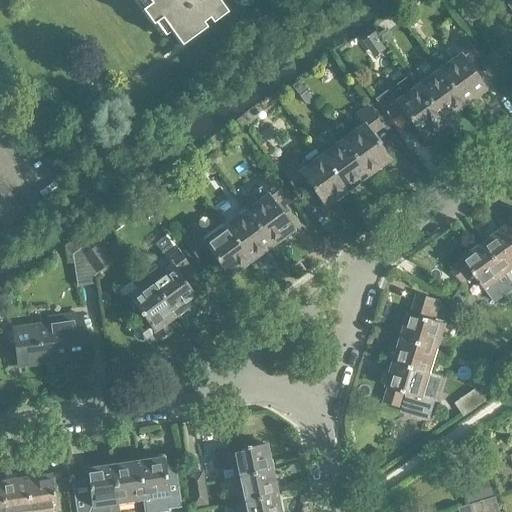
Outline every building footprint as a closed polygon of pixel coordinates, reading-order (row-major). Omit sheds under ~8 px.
[(146,0),(149,3),(141,9),(151,24),(160,18),(180,45),(205,27),(202,22),(208,18),(211,22),(226,12),(217,0),(146,0)] [(381,36),(388,46),(393,43),(393,39),(387,31),(381,36)] [(463,102),(484,86),(465,60),(475,53),(462,36),(451,44),(452,45),(444,51),(448,55),(446,57),(449,61),(438,69),(463,102)] [(425,79),(417,85),(441,118),(463,102),(438,69),(425,79)] [(417,85),(416,84),(409,74),(377,99),(389,116),(400,108),(426,144),(436,137),(431,130),(443,121),(441,118),(417,85)] [(304,107),(313,101),(305,89),(296,96),(304,107)] [(341,140),(365,173),(387,157),(369,132),(379,124),(366,106),(354,115),(359,121),(350,127),(353,131),(341,140)] [(344,188),(365,173),(341,140),(320,155),(344,188)] [(344,188),(320,155),(308,164),(305,160),(296,167),(292,161),(280,169),(293,187),(304,179),(323,204),(344,188)] [(217,171),(210,161),(203,166),(209,174),(212,174),(217,171)] [(246,210),(271,244),(292,228),(273,202),(283,195),(271,177),(259,186),(260,187),(252,193),(258,202),(246,210)] [(2,180),(0,181),(0,196),(9,191),(2,180)] [(9,191),(0,196),(0,212),(16,201),(9,191)] [(16,201),(0,212),(0,219),(5,226),(24,213),(16,201)] [(224,226),(249,260),(271,244),(246,210),(246,211),(243,206),(233,214),(236,218),(224,226)] [(511,220),(503,227),(511,238),(511,220)] [(227,275),(249,260),(224,226),(213,235),(210,230),(201,237),(197,231),(184,240),(197,258),(209,250),(227,275)] [(511,238),(503,227),(484,241),(505,271),(511,280),(511,238)] [(138,263),(175,314),(196,298),(177,273),(188,265),(167,237),(156,244),(164,255),(156,260),(152,254),(145,254),(140,258),(139,263),(138,263)] [(484,287),(505,271),(484,241),(462,257),(464,258),(452,267),(462,281),(474,272),(484,287)] [(84,253),(98,270),(109,262),(96,244),(84,253)] [(98,270),(84,253),(80,248),(73,254),(77,283),(95,281),(94,274),(98,270)] [(168,320),(175,314),(138,263),(129,270),(142,287),(128,297),(139,312),(137,313),(143,321),(133,328),(132,334),(136,339),(142,340),(152,333),(157,339),(173,327),(168,320)] [(401,336),(449,352),(452,342),(441,338),(446,324),(435,320),(439,307),(416,299),(412,313),(409,312),(401,336)] [(18,364),(87,355),(81,314),(50,318),(51,323),(13,328),(13,329),(7,330),(9,345),(15,344),(18,364)] [(497,331),(511,340),(511,322),(505,318),(497,331)] [(393,360),(430,372),(434,360),(445,364),(449,352),(401,336),(393,360)] [(487,375),(490,365),(475,360),(472,370),(487,375)] [(442,375),(393,361),(385,385),(389,386),(384,401),(403,407),(402,411),(428,419),(442,375)] [(462,414),(483,399),(473,386),(452,400),(462,414)] [(272,470),(267,444),(250,447),(250,446),(216,453),(221,473),(224,473),(226,481),(235,479),(234,478),(272,470)] [(135,462),(141,500),(142,511),(159,511),(171,510),(170,509),(181,507),(176,467),(166,469),(164,458),(135,462)] [(120,511),(119,503),(141,500),(135,462),(109,466),(115,511),(120,511)] [(88,511),(115,511),(109,466),(88,468),(91,492),(86,492),(88,511)] [(277,495),(272,470),(234,478),(235,479),(240,503),(277,495)] [(203,493),(201,471),(186,473),(189,495),(203,493)] [(22,478),(26,511),(57,511),(52,474),(22,478)] [(0,506),(0,511),(26,511),(22,478),(0,481),(0,506)] [(466,485),(470,501),(482,498),(494,494),(489,479),(466,485)] [(205,505),(203,493),(189,495),(190,507),(205,505)] [(482,498),(486,511),(500,511),(495,494),(494,494),(482,498)] [(280,511),(277,495),(240,503),(241,511),(280,511)] [(472,511),(486,511),(482,498),(470,501),(472,511)]
